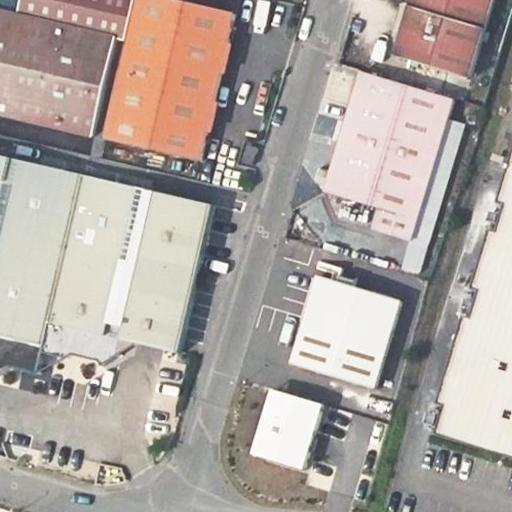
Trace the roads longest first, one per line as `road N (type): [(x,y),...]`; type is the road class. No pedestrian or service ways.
road 1 (residential): [(333,0),(181,505)]
road 2 (residential): [(117,511),(0,478)]
